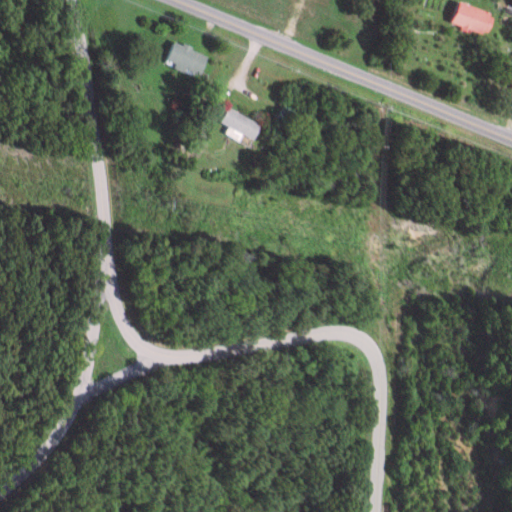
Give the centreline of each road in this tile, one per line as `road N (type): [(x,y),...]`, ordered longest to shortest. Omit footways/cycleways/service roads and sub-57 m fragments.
road 1 (tertiary): [(370,511),(378,360),(356,330),(325,330),(179,371),(148,366),(128,349),(101,277),(68,0)]
road 2 (tertiary): [(178,0),(511,142)]
road 3 (residential): [(0,498),(53,435),(71,398),(101,277)]
